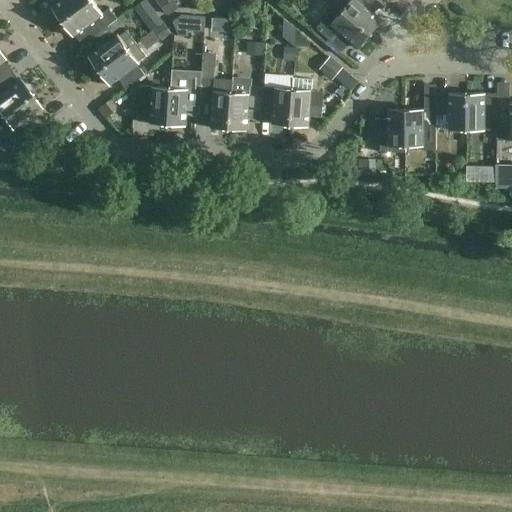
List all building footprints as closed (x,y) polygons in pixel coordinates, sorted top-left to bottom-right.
[(61,23),(62,24),(63,23),(93,0),(59,0),(60,2),(52,8),(63,22),(61,23)] [(93,0),(63,23),(62,24),(63,23),(74,38),(76,36),(83,46),(90,41),(119,19),(110,7),(102,13),(93,1),(94,0),(93,0)] [(342,10),(373,36),(372,35),(383,21),(375,14),(383,5),(376,0),(361,0),(360,1),(358,0),(352,0),(343,11),(342,10)] [(373,36),(342,10),(337,6),(317,29),(344,52),(351,43),(359,50),(371,36),(372,37),(373,36)] [(87,69),(93,77),(137,44),(127,30),(119,36),(118,35),(115,37),(111,33),(122,24),(119,19),(90,41),(97,51),(89,57),(94,64),(87,69)] [(296,46),(297,33),(285,32),(284,60),(296,61),(296,46)] [(99,85),(106,80),(111,87),(119,80),(126,90),(146,76),(138,66),(141,64),(138,60),(145,55),(137,44),(93,77),(99,85)] [(0,79),(12,71),(5,61),(6,60),(0,51),(0,79)] [(0,114),(1,116),(0,117),(33,93),(31,94),(21,79),(19,81),(12,71),(0,79),(0,114)] [(359,94),(366,86),(349,72),(342,81),(359,94)] [(294,77),(293,89),(294,89),(291,128),(292,128),(292,127),(310,128),(310,117),(322,118),(323,107),(311,106),(313,79),(294,77)] [(229,132),(232,91),(232,80),(213,79),(213,84),(202,83),(200,117),(212,118),(211,129),(229,130),(229,132)] [(171,87),(171,89),(168,127),(169,127),(169,126),(187,127),(188,117),(200,117),(202,83),(202,81),(192,80),(191,90),(172,89),(172,87),(171,87)] [(168,127),(171,89),(171,87),(171,88),(141,86),(138,119),(150,120),(150,124),(168,126),(168,127)] [(233,91),(232,91),(229,132),(230,132),(230,130),(248,131),(249,121),(261,122),(261,114),(262,110),(263,87),(249,86),(248,94),(233,93),(233,91)] [(262,110),(261,114),(273,115),(273,125),(291,127),(290,128),(291,128),(294,89),(293,89),(263,87),(262,110)] [(467,133),(468,94),(468,92),(467,92),(467,94),(449,94),(449,104),(437,104),(437,116),(449,116),(449,131),(467,131),(467,133)] [(468,92),(468,94),(467,133),(468,133),(468,131),(498,131),(498,105),(498,94),(486,94),(468,94),(468,92)] [(33,94),(33,93),(0,117),(0,116),(0,131),(4,138),(8,135),(16,144),(42,125),(34,115),(43,109),(32,95),(33,94)] [(498,105),(498,131),(498,132),(510,132),(510,141),(511,141),(511,103),(510,104),(510,105),(498,105)] [(406,149),(406,108),(406,110),(388,110),(388,120),(376,120),(376,138),(388,138),(388,147),(406,147),(406,149)] [(407,108),(406,108),(406,149),(407,149),(407,147),(425,147),(425,150),(437,150),(437,120),(425,120),(425,110),(407,110),(407,108)]
